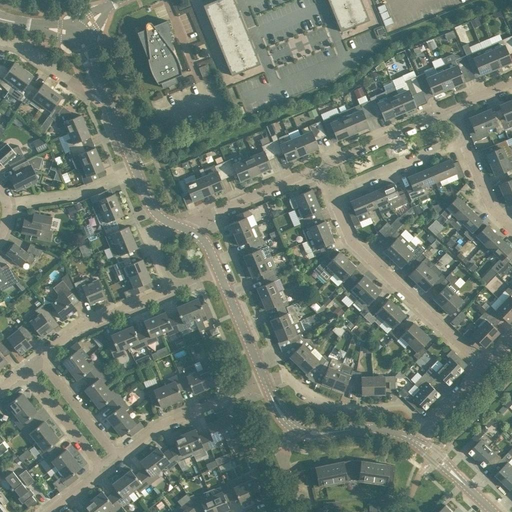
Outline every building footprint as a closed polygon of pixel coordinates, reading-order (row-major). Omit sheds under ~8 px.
[(234,0),(215,0),(203,5),(232,75),(260,64),(234,0)] [(361,0),(327,0),(341,32),(369,20),(361,0)] [(384,25),(392,22),(385,3),(378,6),(384,25)] [(477,17),(470,20),(470,21),(472,26),(480,22),(478,18),(477,17)] [(146,29),(146,36),(140,40),(148,59),(149,64),(149,67),(151,70),(152,74),(154,77),(155,79),(156,82),(158,84),(161,83),(163,88),(168,86),(170,90),(177,87),(175,83),(177,82),(175,77),(181,74),(181,71),(180,69),(180,66),(179,63),(178,60),(176,57),(175,55),(174,53),(172,50),(174,49),(170,40),(172,40),(169,31),(171,30),(168,22),(156,30),(153,25),(152,23),(150,22),(149,22),(148,22),(146,23),(146,24),(145,26),(146,29)] [(382,28),(376,30),(378,36),(384,34),(382,28)] [(452,31),(445,34),(447,40),(455,37),(452,31)] [(499,34),(489,38),(491,44),(501,66),(511,62),(507,51),(511,49),(511,48),(507,37),(502,40),(499,34)] [(429,50),(435,48),(433,41),(432,41),(427,43),(429,50)] [(462,46),(466,55),(470,67),(476,64),(480,75),(491,70),(481,48),(471,52),(467,43),(466,44),(462,45),(462,46)] [(501,66),(491,44),(481,48),(491,70),(501,66)] [(460,57),(465,69),(470,67),(466,55),(460,57)] [(459,71),(465,69),(460,57),(444,64),(453,86),(464,82),(459,71)] [(386,67),(383,61),(375,68),(377,71),(386,67)] [(0,64),(0,83),(5,87),(8,91),(11,86),(24,69),(14,62),(9,69),(3,65),(0,64)] [(199,66),(202,76),(210,74),(207,64),(199,66)] [(437,74),(436,74),(444,90),(453,86),(444,64),(434,68),(437,74)] [(20,100),(22,102),(25,99),(24,99),(33,86),(28,83),(33,76),(24,69),(11,86),(12,87),(8,91),(8,92),(20,101),(20,100)] [(413,71),(392,80),(405,111),(415,107),(409,93),(415,90),(410,78),(416,76),(413,71)] [(418,75),(423,87),(429,84),(433,95),(444,90),(436,74),(426,78),(424,72),(418,75)] [(410,78),(415,90),(421,88),(416,76),(410,78)] [(395,115),(405,111),(392,80),(395,87),(385,91),(395,115)] [(38,110),(42,105),(53,90),(43,83),(38,90),(33,86),(24,99),(25,99),(22,102),(27,105),(28,105),(29,103),(38,110)] [(354,91),(357,98),(365,95),(361,87),(354,91)] [(61,109),(56,106),(62,97),(53,90),(42,105),(51,112),(48,116),(53,119),(61,109)] [(395,115),(385,91),(369,98),(375,112),(380,109),(385,119),(395,115)] [(370,100),(364,102),(369,114),(375,112),(369,98),(370,100)] [(511,105),(510,101),(500,105),(504,116),(500,118),(504,130),(510,127),(511,126),(511,105)] [(364,102),(359,105),(348,109),(358,131),(368,127),(364,116),(369,114),(364,102)] [(59,129),(65,126),(68,133),(85,126),(81,115),(71,119),(69,115),(68,114),(70,111),(63,106),(61,109),(53,119),(57,127),(59,129)] [(308,112),(310,118),(317,115),(315,109),(308,112)] [(348,109),(338,113),(348,135),(358,131),(348,109)] [(487,129),(495,125),(498,133),(504,130),(500,118),(495,120),(490,110),(480,114),(489,136),(489,135),(487,129)] [(348,135),(338,113),(322,120),(327,132),(333,129),(337,139),(348,135)] [(489,136),(480,114),(469,118),(473,126),(467,128),(473,142),(489,136)] [(314,123),(319,135),(325,133),(320,121),(314,123)] [(267,125),(270,134),(276,132),(273,123),(267,125)] [(311,131),(301,135),(308,152),(318,148),(314,137),(319,135),(314,123),(308,126),(311,131)] [(42,136),(47,129),(42,125),(37,132),(42,136)] [(68,133),(73,144),(68,146),(71,151),(85,145),(82,140),(90,137),(85,126),(68,133)] [(273,141),(272,141),(277,153),(283,150),(287,161),(298,156),(291,140),(290,140),(288,134),(278,138),(276,134),(270,136),(273,141)] [(298,156),(308,152),(301,135),(291,140),(298,156)] [(48,149),(45,143),(44,144),(41,138),(33,142),(39,154),(48,149)] [(495,144),(497,150),(486,154),(491,164),(506,158),(505,157),(511,155),(511,154),(511,151),(511,149),(510,148),(508,147),(506,140),(495,144)] [(267,143),(272,155),(277,153),(272,141),(267,143)] [(7,143),(1,149),(0,149),(0,165),(7,161),(10,166),(25,158),(19,146),(12,149),(7,143)] [(272,155),(267,143),(262,146),(261,146),(263,151),(253,156),(260,172),(271,168),(266,157),(272,155)] [(99,158),(95,148),(87,151),(85,145),(71,151),(72,154),(73,157),(71,158),(76,169),(78,168),(82,166),(99,158)] [(240,181),(250,176),(241,154),(231,159),(225,161),(230,173),(236,170),(240,181)] [(253,156),(245,159),(242,154),(241,154),(250,176),(260,172),(253,156)] [(495,175),(506,170),(508,175),(511,173),(511,155),(506,158),(491,164),(495,175)] [(33,169),(35,168),(39,169),(43,157),(37,156),(12,168),(15,174),(10,177),(16,190),(23,187),(26,188),(39,181),(38,178),(39,176),(36,175),(33,169)] [(82,166),(78,168),(82,178),(84,184),(98,178),(96,173),(104,169),(99,158),(82,166)] [(446,178),(456,173),(458,179),(464,176),(462,171),(458,161),(452,164),(450,159),(440,163),(446,178)] [(230,173),(225,161),(220,163),(225,175),(230,173)] [(220,163),(216,165),(214,166),(214,165),(204,169),(213,192),(223,188),(219,177),(225,175),(220,163)] [(446,178),(440,163),(429,168),(435,182),(437,188),(442,186),(439,180),(446,178)] [(201,177),(196,180),(203,196),(213,192),(204,169),(203,170),(203,168),(199,170),(201,177)] [(419,172),(429,198),(425,186),(435,182),(429,168),(419,172)] [(406,188),(408,193),(411,200),(419,197),(420,202),(429,198),(419,172),(408,177),(412,186),(406,188)] [(511,173),(508,175),(510,180),(499,185),(504,195),(511,191),(511,173)] [(203,196),(196,180),(186,184),(184,179),(178,181),(183,193),(188,190),(193,201),(203,196)] [(393,183),(382,188),(388,202),(391,209),(408,203),(405,195),(403,190),(397,192),(393,183)] [(294,209),(316,200),(311,189),(301,194),(299,188),(287,193),(289,198),(289,201),(292,207),(294,209)] [(384,210),(382,204),(388,202),(382,188),(372,192),(378,206),(380,211),(384,210)] [(96,214),(119,204),(114,193),(106,197),(104,191),(90,197),(94,208),(93,208),(96,214)] [(378,206),(372,192),(361,197),(367,211),(378,206)] [(451,198),(447,193),(442,198),(447,203),(451,198)] [(354,225),(360,223),(360,221),(370,217),(367,211),(361,197),(350,201),(354,210),(348,213),(354,225)] [(448,223),(465,205),(457,197),(440,214),(448,223)] [(316,200),(294,209),(298,219),(301,225),(312,220),(310,215),(320,210),(316,200)] [(438,204),(442,208),(446,203),(442,200),(438,204)] [(101,224),(104,230),(118,224),(116,219),(123,215),(119,204),(96,214),(100,224),(101,224)] [(413,207),(416,214),(421,212),(418,204),(413,207)] [(448,223),(457,230),(474,213),(465,205),(448,223)] [(76,213),(73,206),(67,209),(70,216),(76,213)] [(277,209),(271,211),(273,217),(279,215),(277,209)] [(229,224),(234,235),(257,225),(258,225),(253,214),(250,215),(248,210),(236,215),(238,220),(229,224)] [(51,231),(49,231),(52,217),(34,213),(32,220),(24,218),(21,232),(31,234),(39,236),(50,238),(51,231)] [(482,221),(474,213),(457,230),(457,231),(463,224),(468,228),(463,233),(471,241),(480,232),(475,228),(482,221)] [(302,231),(307,241),(329,231),(325,221),(314,225),(312,220),(301,225),(303,230),(302,231)] [(427,227),(436,236),(439,232),(441,229),(438,225),(434,220),(427,227)] [(387,222),(378,231),(383,235),(392,226),(387,222)] [(88,235),(93,232),(89,224),(84,226),(88,235)] [(111,234),(115,244),(109,246),(110,247),(133,237),(128,226),(120,230),(118,224),(104,230),(106,236),(111,234)] [(260,237),(262,236),(257,225),(234,235),(239,246),(248,242),(250,247),(262,242),(260,237)] [(486,225),(486,226),(480,232),(471,241),(476,236),(484,244),(495,233),(486,225)] [(383,235),(387,239),(396,230),(392,226),(383,235)] [(384,252),(392,259),(408,242),(396,230),(387,239),(392,243),(384,252)] [(329,231),(307,241),(309,246),(314,256),(325,252),(323,246),(334,242),(329,231)] [(493,252),(503,241),(495,233),(484,244),(493,252)] [(113,265),(132,257),(129,251),(137,248),(133,237),(110,247),(113,256),(115,257),(118,263),(113,265)] [(434,249),(440,243),(436,239),(430,245),(434,249)] [(412,263),(422,253),(425,250),(418,243),(416,246),(410,241),(408,242),(392,259),(400,267),(408,259),(412,263)] [(493,252),(500,259),(491,268),(497,273),(509,260),(505,256),(511,249),(503,241),(493,252)] [(243,256),(247,267),(264,260),(260,249),(264,247),(262,242),(250,247),(252,252),(243,256)] [(27,253),(22,249),(14,243),(13,245),(11,245),(7,250),(7,252),(6,254),(13,259),(12,260),(20,266),(25,260),(31,264),(35,259),(34,258),(36,255),(39,257),(43,249),(30,244),(27,251),(28,252),(27,253)] [(89,243),(79,247),(82,254),(86,252),(88,256),(93,254),(89,243)] [(334,273),(347,259),(339,252),(331,260),(327,256),(318,265),(331,277),(334,273)] [(434,265),(422,253),(412,263),(416,267),(409,275),(417,283),(434,265)] [(123,274),(125,279),(146,270),(142,259),(134,262),(132,257),(113,265),(118,276),(123,274)] [(261,274),(263,279),(281,271),(279,266),(277,267),(272,257),(264,260),(247,267),(252,278),(261,274)] [(343,288),(352,279),(348,275),(355,267),(347,259),(334,273),(342,281),(339,284),(343,288)] [(472,272),(476,269),(471,264),(467,267),(472,272)] [(445,278),(441,273),(433,266),(434,265),(417,283),(425,291),(433,283),(437,287),(445,278)] [(0,289),(1,291),(21,280),(13,272),(5,276),(0,266),(0,289)] [(146,270),(125,279),(129,277),(133,288),(124,292),(126,298),(143,291),(141,285),(151,281),(146,270)] [(278,279),(275,274),(281,272),(281,271),(263,279),(266,284),(256,288),(261,299),(278,292),(273,281),(278,279)] [(73,293),(75,291),(67,273),(61,278),(62,280),(53,288),(58,294),(57,297),(58,298),(52,304),(58,312),(64,319),(76,310),(73,306),(67,298),(73,293)] [(433,299),(441,307),(454,293),(459,288),(454,283),(457,280),(450,273),(445,278),(437,287),(441,291),(433,299)] [(359,297),(372,283),(364,275),(356,283),(352,279),(343,288),(346,291),(343,293),(353,303),(354,303),(359,297)] [(86,294),(86,295),(90,304),(105,298),(97,280),(90,283),(88,277),(74,283),(79,297),(86,294)] [(313,283),(308,288),(313,293),(318,288),(313,283)] [(372,283),(359,297),(354,303),(362,310),(364,308),(368,312),(377,303),(372,299),(380,291),(372,283)] [(278,292),(261,299),(266,310),(275,306),(277,311),(289,306),(289,305),(285,296),(280,298),(278,292)] [(454,293),(441,307),(450,314),(457,306),(462,310),(470,301),(466,297),(462,301),(454,293)] [(511,312),(511,297),(510,295),(502,303),(511,312)] [(331,300),(327,296),(322,302),(326,306),(331,300)] [(198,298),(187,302),(194,319),(199,317),(201,322),(212,317),(207,305),(201,307),(198,298)] [(379,326),(384,320),(397,307),(389,299),(381,307),(377,303),(368,312),(363,317),(370,324),(374,320),(379,326)] [(175,319),(180,331),(191,326),(189,321),(194,319),(187,302),(176,307),(180,317),(175,319)] [(486,310),(489,306),(485,302),(481,306),(486,310)] [(511,312),(502,303),(495,310),(508,323),(511,318),(511,312)] [(53,316),(46,309),(43,304),(35,310),(38,315),(30,322),(42,337),(53,328),(47,321),(53,316)] [(275,331),(298,321),(298,319),(293,306),(293,307),(291,304),(289,305),(289,306),(277,311),(279,316),(270,320),(275,331)] [(323,304),(316,312),(317,313),(328,308),(323,304)] [(388,332),(393,336),(401,327),(397,323),(405,315),(397,307),(384,320),(392,328),(388,332)] [(342,314),(336,308),(333,312),(338,317),(342,314)] [(180,331),(175,319),(169,321),(165,312),(154,316),(161,333),(166,331),(168,336),(180,331)] [(161,333),(154,316),(143,321),(147,331),(142,333),(147,345),(158,340),(156,335),(161,333)] [(460,322),(455,317),(451,322),(456,326),(460,322)] [(308,318),(301,319),(303,328),(310,326),(308,318)] [(304,330),(300,320),(298,321),(275,331),(279,342),(288,338),(291,344),(302,337),(301,334),(303,333),(304,330)] [(492,340),(499,332),(486,320),(479,327),(492,340)] [(25,338),(31,334),(23,324),(21,321),(19,323),(21,325),(17,328),(18,330),(8,338),(20,354),(31,345),(25,338)] [(341,321),(332,330),(340,338),(346,326),(341,321)] [(401,336),(409,344),(422,330),(413,323),(406,331),(401,327),(393,336),(397,340),(401,336)] [(121,330),(128,347),(134,345),(136,349),(147,345),(142,333),(136,335),(132,326),(121,330)] [(473,345),(478,341),(484,347),(492,340),(479,327),(475,332),(472,329),(468,329),(464,333),(463,331),(461,331),(460,332),(462,335),(473,345)] [(128,347),(121,330),(111,335),(114,342),(108,344),(114,359),(125,354),(123,349),(128,347)] [(430,338),(422,330),(409,344),(417,352),(413,355),(418,359),(426,350),(422,346),(430,338)] [(303,338),(302,337),(291,344),(296,350),(289,357),(298,365),(310,352),(317,345),(311,338),(303,338)] [(9,351),(2,343),(0,340),(0,367),(8,361),(3,355),(9,351)] [(63,361),(70,370),(84,359),(81,355),(85,352),(77,342),(67,350),(71,355),(63,361)] [(201,349),(198,343),(192,346),(194,352),(201,349)] [(389,352),(386,346),(381,349),(384,355),(389,352)] [(451,349),(446,355),(449,358),(443,365),(456,377),(463,369),(455,362),(460,357),(451,349)] [(318,371),(325,360),(322,357),(319,360),(310,352),(298,365),(306,373),(313,366),(318,371)] [(143,357),(146,364),(151,361),(148,354),(143,357)] [(89,378),(99,370),(97,367),(92,360),(88,364),(84,359),(70,370),(77,380),(85,373),(89,378)] [(322,383),(333,387),(342,363),(331,359),(330,362),(325,360),(318,371),(325,374),(322,383)] [(211,375),(217,372),(212,360),(200,365),(202,370),(197,372),(204,388),(215,384),(211,375)] [(352,370),(353,367),(342,363),(333,387),(343,392),(347,382),(354,385),(356,372),(352,370)] [(456,377),(443,365),(436,372),(430,367),(426,372),(435,381),(439,376),(448,385),(456,377)] [(193,393),(204,388),(197,372),(192,374),(190,369),(179,374),(184,386),(189,383),(193,393)] [(85,389),(92,398),(106,387),(103,383),(107,380),(99,370),(89,378),(93,383),(85,389)] [(361,395),(373,394),(373,376),(361,377),(361,372),(356,372),(354,385),(361,385),(361,395)] [(426,372),(414,384),(432,402),(440,394),(430,385),(435,381),(426,372)] [(164,386),(171,402),(182,398),(178,388),(184,386),(179,374),(168,379),(169,384),(164,386)] [(373,376),(373,394),(385,394),(385,382),(389,382),(389,389),(395,389),(395,376),(373,376)] [(161,407),(171,402),(164,386),(159,388),(157,383),(146,388),(152,402),(158,400),(161,407)] [(402,397),(412,406),(416,401),(425,409),(432,402),(414,384),(408,391),(403,387),(398,392),(401,395),(402,397)] [(107,401),(111,406),(121,398),(114,388),(110,392),(106,387),(92,398),(99,408),(107,401)] [(0,402),(7,412),(12,409),(15,414),(29,402),(22,393),(14,399),(10,395),(0,402)] [(107,417),(114,426),(128,415),(125,411),(129,408),(121,398),(111,406),(115,411),(107,417)] [(29,402),(15,414),(18,418),(14,421),(22,431),(32,423),(28,418),(36,412),(29,402)] [(509,408),(505,404),(499,410),(503,414),(509,408)] [(132,420),(128,415),(114,426),(121,436),(129,429),(133,434),(143,426),(136,416),(132,420)] [(243,434),(238,422),(232,424),(228,415),(217,420),(224,436),(230,434),(232,439),(240,435),(243,434)] [(207,424),(210,431),(211,434),(205,436),(210,448),(212,454),(215,453),(213,447),(221,443),(219,439),(224,436),(217,420),(207,424)] [(32,423),(22,431),(29,440),(34,437),(37,442),(51,430),(44,421),(36,428),(32,423)] [(489,446),(488,445),(492,441),(485,434),(485,432),(481,428),(472,438),(478,443),(469,452),(477,459),(489,446)] [(210,448),(205,436),(199,439),(195,429),(185,434),(192,451),(197,448),(199,453),(210,448)] [(51,430),(37,442),(40,446),(36,449),(44,459),(54,451),(50,446),(58,440),(51,430)] [(192,451),(185,434),(174,438),(178,448),(171,451),(177,462),(189,457),(187,453),(192,451)] [(495,467),(498,463),(509,452),(502,459),(489,446),(477,459),(484,467),(489,462),(495,467)] [(177,462),(171,451),(165,456),(158,447),(149,455),(160,469),(165,465),(168,470),(177,462)] [(58,456),(54,451),(44,459),(51,468),(56,465),(59,470),(73,458),(66,449),(58,456)] [(511,472),(511,465),(509,462),(511,459),(511,454),(509,452),(498,463),(503,467),(496,475),(503,482),(511,472)] [(248,462),(254,460),(251,454),(245,456),(248,462)] [(160,469),(149,455),(140,462),(146,470),(141,474),(149,484),(159,476),(156,472),(160,469)] [(73,474),(74,472),(80,468),(73,458),(59,470),(53,474),(57,479),(59,478),(66,487),(76,479),(73,474)] [(329,464),(333,483),(353,479),(352,460),(329,464)] [(352,460),(353,479),(372,482),(375,463),(352,460)] [(22,462),(12,468),(16,475),(26,469),(22,462)] [(372,482),(392,485),(395,466),(375,463),(372,482)] [(224,464),(218,466),(221,472),(227,470),(224,464)] [(313,487),(333,483),(329,464),(310,468),(313,487)] [(130,469),(121,477),(132,491),(137,487),(140,492),(149,484),(141,474),(137,478),(130,469)] [(26,470),(19,475),(28,486),(35,481),(26,470)] [(27,490),(22,483),(13,471),(5,478),(12,487),(10,488),(12,491),(14,489),(19,496),(17,498),(21,502),(22,503),(24,502),(28,507),(36,500),(32,495),(34,494),(33,492),(29,488),(27,490)] [(244,482),(251,499),(262,494),(258,485),(264,483),(259,471),(247,475),(249,480),(244,482)] [(511,472),(503,482),(511,489),(511,488),(511,472)] [(114,496),(121,506),(131,498),(128,494),(132,491),(121,477),(112,484),(118,492),(114,496)] [(240,504),(251,499),(244,482),(239,485),(237,480),(226,485),(231,496),(236,494),(240,504)] [(211,496),(217,511),(220,511),(229,508),(225,499),(231,496),(226,485),(214,489),(216,494),(211,496)] [(0,491),(0,500),(3,505),(8,501),(0,491)] [(113,511),(121,506),(114,496),(109,500),(102,491),(93,499),(103,511),(105,511),(109,509),(110,511),(113,511)] [(205,511),(217,511),(211,496),(206,499),(204,494),(190,500),(196,511),(203,508),(205,511)] [(103,511),(93,499),(84,506),(88,511),(103,511)] [(194,511),(196,511),(190,500),(178,509),(180,511),(194,511)]
